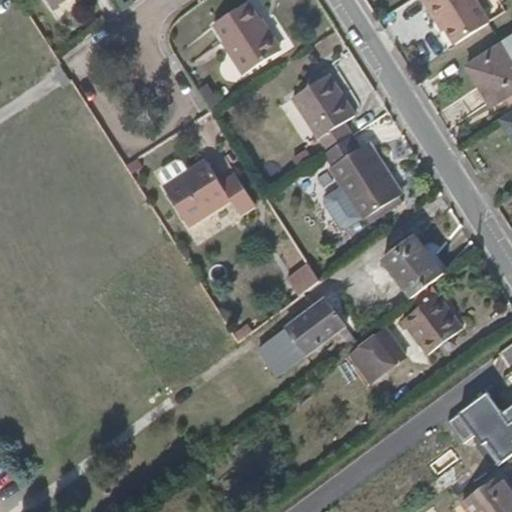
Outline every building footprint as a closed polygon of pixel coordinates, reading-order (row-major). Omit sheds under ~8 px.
[(68,0),(49,0),(55,9),(68,0)] [(473,0),(423,0),(438,22),(440,19),(448,30),(456,44),(488,23),(473,0)] [(280,53),(248,4),(215,26),(247,75),(280,53)] [(440,19),(438,22),(444,32),(448,30),(440,19)] [(511,94),(511,64),(501,47),(469,68),(493,106),(511,94)] [(351,138),(355,136),(346,122),(357,116),(331,75),(294,99),(318,139),(321,140),(329,153),(351,138)] [(511,112),(500,120),(511,138),(511,112)] [(329,153),(325,155),(364,219),(402,195),(370,144),(359,151),(351,138),(329,153)] [(222,183),(207,161),(165,187),(192,228),(233,202),(243,215),(257,206),(235,175),(222,183)] [(412,298),(445,274),(417,238),(385,261),(412,298)] [(298,299),(321,285),(309,265),(286,278),(298,299)] [(464,329),(439,297),(405,322),(429,355),(464,329)] [(346,327),(327,300),(259,351),(279,378),(346,327)] [(405,359),(388,334),(371,347),(388,371),(405,359)] [(511,511),(511,491),(500,476),(464,505),(469,511),(511,511)]
